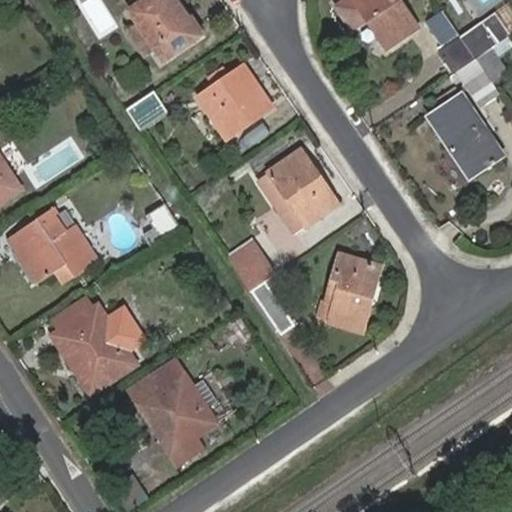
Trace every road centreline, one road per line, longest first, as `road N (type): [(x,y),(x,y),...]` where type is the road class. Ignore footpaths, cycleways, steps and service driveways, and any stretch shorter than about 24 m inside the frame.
road 1 (residential): [(278,0),(291,58),(466,312)]
road 2 (residential): [(183,511),(466,312)]
road 3 (residential): [(91,511),(0,374)]
